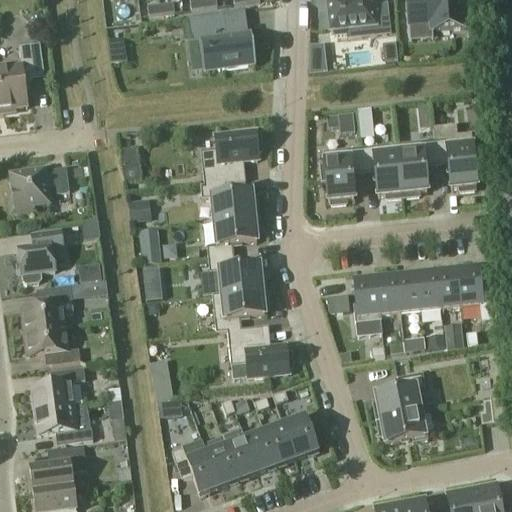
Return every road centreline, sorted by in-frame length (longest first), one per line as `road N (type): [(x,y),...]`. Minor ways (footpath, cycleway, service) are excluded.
road 1 (residential): [(367,490),(290,246)]
road 2 (residential): [(290,246),(302,0)]
road 3 (unclassified): [(511,226),(495,0)]
road 4 (residential): [(290,246),(485,225)]
road 5 (residential): [(511,464),(367,490)]
